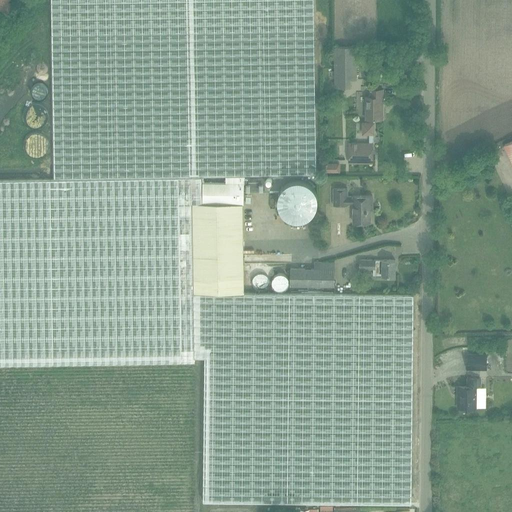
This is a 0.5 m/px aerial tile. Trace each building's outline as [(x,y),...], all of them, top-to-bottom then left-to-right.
[(246,292),(244,201),(244,195),(244,180),(205,181),(205,178),(315,176),(311,0),(50,0),(54,181),(0,181),(0,365),(195,362),(195,357),(205,357),(203,500),(411,502),(413,294),(246,292)] [(17,10),(1,0),(0,0),(0,17),(8,23),(17,10)] [(356,79),(356,47),(335,47),(336,79),(356,79)] [(369,143),(349,143),(349,163),(373,163),(373,134),(374,134),(374,119),(381,119),(382,104),(383,104),(383,89),(370,89),(370,97),(366,97),(366,119),(369,119),(369,123),(363,123),(363,134),(369,134),(369,143)] [(47,144),(47,142),(47,141),(46,138),(45,137),(44,135),(41,133),(39,132),(36,132),(32,133),(30,134),(29,136),(27,139),(26,142),(27,146),(28,148),(29,150),(32,152),(34,153),(37,153),(40,153),(41,152),(44,150),(45,148),(46,147),(47,144)] [(340,165),(323,165),(323,174),(340,174),(340,165)] [(265,177),(245,177),(245,190),(265,190),(265,177)] [(278,196),(278,200),(278,204),(279,207),(281,211),(283,214),(286,216),(289,218),(292,219),(296,220),(300,220),(303,219),(307,218),(310,216),(313,214),(315,211),(316,207),(317,204),(318,200),(317,196),(316,193),(315,190),(313,187),(310,184),(307,182),(303,181),(300,180),(296,180),(292,181),(289,182),(286,184),(283,187),(281,190),(279,193),(278,196)] [(372,210),(372,204),(372,196),(353,196),(353,197),(347,197),(347,189),(334,189),(334,205),(347,205),(347,204),(353,204),(353,223),(370,223),(370,210),(372,210)] [(360,260),(360,269),(373,269),(373,275),(382,275),(395,276),(395,260),(360,260)] [(335,262),(315,262),(315,269),(291,268),(290,286),(334,286),(335,262)] [(252,287),(259,289),(261,282),(254,280),(252,287)] [(486,369),(486,356),(486,355),(468,355),(468,369),(486,369)] [(459,408),(476,409),(476,386),(480,386),(480,378),(468,378),(468,386),(458,386),(458,394),(459,394),(459,408)]
